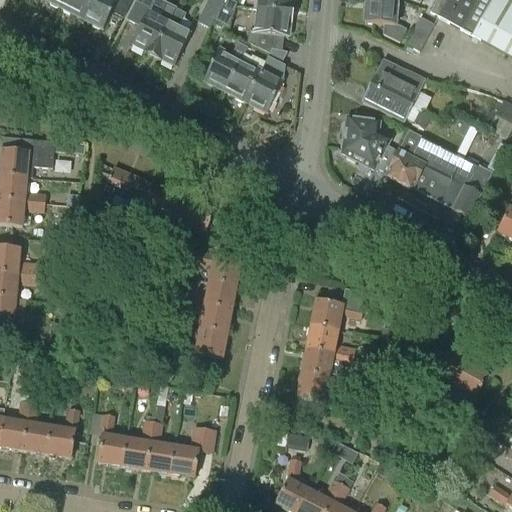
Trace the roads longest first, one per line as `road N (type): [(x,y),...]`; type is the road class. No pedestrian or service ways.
road 1 (residential): [(228,511),(294,184)]
road 2 (residential): [(294,184),(0,36)]
road 3 (residential): [(511,296),(294,184)]
road 4 (residential): [(294,184),(307,141),(323,0)]
